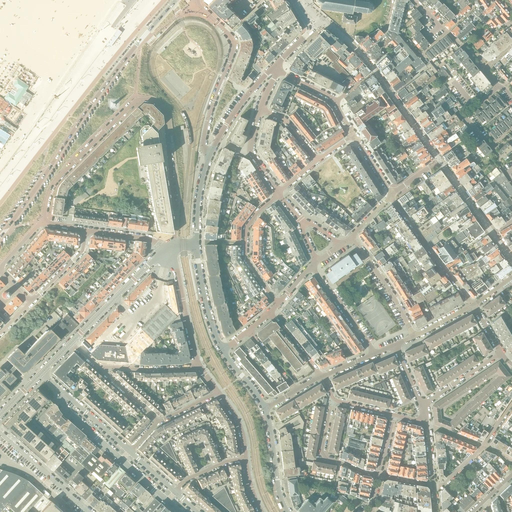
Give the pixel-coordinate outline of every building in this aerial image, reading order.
[(213,0),(209,4),(207,6),(210,8),(215,13),(218,16),(220,18),(222,20),(227,24),(229,27),(231,29),(233,27),(238,22),(240,20),(240,21),(256,5),(255,4),(254,3),(251,0),(213,0)] [(274,10),(284,1),(285,1),(284,0),(268,0),(269,0),(265,3),(266,5),(266,8),(264,9),(261,12),(258,9),(254,13),(258,17),(259,17),(272,8),(273,9),(274,10)] [(372,10),(373,7),(374,7),(374,6),(373,6),(371,4),(372,3),(371,3),(368,2),(369,1),(368,0),(363,0),(363,1),(359,1),(359,0),(358,0),(359,1),(355,0),(315,0),(315,2),(314,1),(314,2),(315,2),(315,4),(316,4),(316,3),(318,3),(318,4),(319,5),(318,5),(320,5),(320,9),(320,10),(320,9),(325,10),(325,11),(326,10),(329,11),(330,11),(334,11),(334,12),(334,11),(338,12),(338,13),(339,13),(339,12),(343,13),(342,13),(343,13),(343,14),(342,22),(343,22),(349,23),(355,24),(357,17),(356,16),(357,13),(358,13),(358,12),(362,12),(361,13),(362,13),(362,12),(366,13),(366,14),(367,14),(367,13),(369,13),(370,14),(371,13),(370,12),(372,10),(373,11),(373,10),(372,10)] [(455,16),(456,15),(458,13),(456,10),(456,11),(455,11),(455,13),(454,14),(450,10),(451,9),(453,9),(454,8),(450,4),(449,5),(449,7),(448,8),(443,3),(445,2),(446,2),(447,1),(446,0),(445,0),(444,0),(442,3),(439,0),(438,0),(437,1),(436,0),(425,0),(425,1),(427,3),(423,6),(426,9),(428,6),(431,10),(433,8),(443,19),(441,21),(443,23),(446,20),(448,22),(455,16)] [(462,9),(469,3),(466,0),(465,0),(459,5),(461,7),(459,9),(458,9),(457,9),(456,10),(458,13),(462,9)] [(264,27),(265,28),(272,22),(271,21),(284,11),(285,12),(290,9),(287,6),(288,5),(284,1),(274,10),(273,9),(259,21),(264,27)] [(489,6),(493,2),(491,1),(488,4),(487,2),(482,5),(485,9),(489,6)] [(496,6),(499,9),(500,10),(506,5),(504,3),(502,5),(502,4),(503,3),(501,1),(500,2),(496,6)] [(463,9),(466,12),(473,6),(470,2),(469,3),(462,9),(463,9)] [(499,9),(496,6),(493,2),(489,6),(493,10),(495,8),(497,10),(495,11),(496,12),(497,11),(499,9)] [(482,5),(482,4),(478,7),(479,7),(478,8),(475,10),(479,15),(481,13),(485,9),(482,5)] [(506,5),(500,10),(507,18),(510,15),(510,14),(511,13),(510,11),(509,12),(506,8),(507,7),(506,5)] [(496,12),(495,11),(494,12),(493,10),(489,6),(485,9),(491,16),(494,13),(496,12)] [(287,25),(296,20),(294,16),(290,9),(285,12),(277,18),(279,21),(275,24),(277,27),(279,25),(282,28),(285,27),(287,25)] [(409,14),(412,18),(419,12),(416,9),(409,14)] [(461,16),(466,12),(463,9),(462,9),(458,13),(456,15),(459,18),(458,16),(460,15),(461,16)] [(493,18),(491,16),(485,9),(481,13),(486,17),(487,16),(491,19),(493,18)] [(507,18),(500,10),(499,9),(497,11),(501,15),(500,16),(506,23),(509,20),(507,18)] [(475,19),(479,15),(475,10),(471,15),(475,19)] [(412,18),(415,22),(417,20),(422,16),(419,12),(412,18)] [(254,20),(258,17),(254,13),(245,21),(251,27),(251,26),(255,22),(254,20)] [(479,15),(475,19),(472,22),(473,24),(479,18),(481,21),(481,22),(483,25),(484,24),(488,20),(486,17),(481,13),(479,15)] [(456,15),(455,16),(448,22),(444,26),(448,30),(455,24),(459,20),(458,19),(459,18),(456,15)] [(469,24),(471,23),(472,22),(475,19),(471,15),(465,20),(469,24)] [(493,18),(500,26),(503,24),(496,15),(493,18)] [(493,18),(491,19),(487,23),(488,25),(490,23),(494,28),(496,26),(499,29),(501,27),(500,26),(493,18)] [(411,25),(414,29),(424,21),(423,19),(421,20),(421,22),(420,22),(417,20),(415,22),(411,25)] [(302,29),(296,20),(287,25),(291,30),(292,29),(295,31),(298,33),(298,34),(302,29)] [(463,29),(469,24),(465,20),(460,24),(462,27),(461,27),(463,29)] [(424,21),(414,29),(417,32),(418,31),(423,27),(421,24),(422,23),(424,24),(425,22),(424,21)] [(268,32),(270,34),(276,28),(277,28),(272,22),(265,28),(268,32)] [(471,23),(469,24),(463,29),(470,37),(472,35),(470,32),(475,27),(471,23)] [(240,40),(251,38),(250,35),(247,30),(245,28),(242,24),(234,32),(236,33),(237,35),(238,36),(240,40)] [(455,37),(463,29),(461,27),(462,27),(460,24),(459,24),(457,26),(450,32),(455,37)] [(287,44),(298,33),(295,31),(292,29),(291,30),(289,32),(286,30),(287,29),(285,27),(282,28),(280,31),(277,28),(276,28),(270,34),(269,35),(274,38),(274,37),(277,34),(280,37),(281,37),(287,44)] [(265,38),(267,37),(269,34),(264,28),(260,32),(262,34),(264,36),(265,38)] [(490,38),(493,35),(495,32),(493,30),(492,30),(491,30),(492,29),(490,28),(489,28),(490,29),(489,30),(489,31),(486,29),(484,31),(486,33),(482,37),(486,41),(487,40),(489,41),(491,39),(490,38)] [(367,35),(365,38),(364,38),(364,39),(358,44),(365,51),(383,34),(382,32),(379,29),(378,29),(373,33),(367,35)] [(468,39),(470,37),(463,29),(455,37),(458,39),(460,41),(465,36),(468,39)] [(323,38),(329,32),(326,30),(324,30),(319,34),(323,38)] [(415,40),(425,32),(424,30),(422,32),(422,33),(421,34),(418,31),(417,32),(412,36),(415,40)] [(511,42),(511,39),(509,36),(505,31),(500,35),(496,39),(504,48),(509,44),(511,42)] [(323,38),(326,41),(332,35),(329,32),(323,38)] [(366,53),(371,58),(376,54),(376,53),(380,48),(381,50),(387,43),(388,43),(389,43),(393,39),(399,35),(402,34),(398,33),(395,32),(395,33),(394,33),(392,36),(390,34),(387,37),(388,38),(380,44),(378,43),(366,53)] [(415,40),(418,44),(424,38),(422,36),(423,35),(425,35),(426,33),(425,32),(415,40)] [(118,37),(114,34),(107,42),(111,45),(118,37)] [(268,50),(275,56),(281,50),(287,44),(281,37),(278,41),(274,37),(274,38),(269,35),(269,34),(267,37),(274,44),(268,50)] [(313,61),(314,62),(331,46),(330,45),(326,41),(323,38),(319,34),(303,50),(307,54),(306,55),(310,59),(313,61)] [(332,35),(326,41),(330,45),(337,38),(332,35)] [(411,52),(416,58),(417,57),(403,40),(399,35),(393,39),(398,44),(399,43),(404,49),(408,55),(411,52)] [(443,38),(450,46),(453,44),(446,35),(443,38)] [(355,40),(358,44),(364,39),(364,38),(365,38),(365,37),(358,36),(359,36),(358,36),(355,36),(355,38),(356,38),(355,40)] [(421,47),(431,39),(429,37),(428,38),(427,40),(426,41),(424,38),(418,44),(421,47)] [(477,50),(485,41),(483,39),(481,40),(478,37),(476,39),(478,41),(473,45),(475,47),(474,47),(477,50)] [(252,43),(251,38),(240,40),(240,45),(240,46),(239,51),(249,54),(251,50),(252,44),(252,43)] [(343,60),(346,57),(343,54),(345,52),(339,46),(342,43),(337,38),(330,45),(331,46),(331,47),(330,48),(334,53),(334,52),(336,54),(337,53),(340,56),(339,57),(340,58),(337,61),(341,65),(344,61),(343,60)] [(447,49),(450,46),(443,38),(440,41),(447,49)] [(394,47),(395,47),(398,44),(393,39),(389,43),(388,43),(387,43),(389,45),(391,43),(394,47)] [(431,39),(421,47),(424,51),(430,45),(428,42),(429,42),(430,42),(432,40),(431,39)] [(495,55),(504,48),(496,39),(489,45),(490,45),(488,47),(495,55)] [(447,49),(440,41),(436,44),(443,52),(447,49)] [(346,47),(342,43),(339,46),(345,52),(343,54),(346,57),(352,52),(346,47)] [(376,54),(371,58),(375,63),(385,54),(383,52),(388,47),(388,46),(389,45),(387,43),(381,50),(380,48),(376,53),(376,54)] [(394,47),(390,51),(395,57),(404,49),(399,43),(398,44),(395,47),(394,47)] [(491,59),(495,55),(488,47),(484,43),(482,46),(485,49),(484,51),(481,55),(484,58),(485,58),(487,60),(489,60),(491,59)] [(440,55),(443,52),(436,44),(433,47),(438,54),(440,55)] [(438,54),(433,47),(429,50),(435,57),(438,54)] [(453,58),(462,51),(462,50),(460,48),(454,53),(451,55),(451,56),(453,58),(454,58),(453,58)] [(275,56),(268,50),(265,54),(262,51),(261,52),(259,50),(258,52),(262,56),(255,63),(255,64),(254,64),(252,67),(258,73),(259,72),(261,70),(268,63),(275,56)] [(309,61),(310,59),(306,55),(307,54),(303,50),(299,53),(312,66),(314,63),(314,62),(313,61),(311,62),(310,61),(310,62),(309,61)] [(435,57),(429,50),(425,53),(431,60),(435,57)] [(234,64),(244,68),(250,55),(249,54),(239,51),(234,64)] [(458,64),(460,62),(467,56),(463,51),(462,51),(453,58),(458,64)] [(341,65),(345,68),(357,57),(353,53),(353,52),(344,61),(341,65)] [(388,82),(404,69),(416,58),(411,52),(408,55),(400,62),(384,76),(388,82)] [(312,66),(299,53),(296,56),(296,57),(304,65),(306,63),(308,65),(306,67),(308,69),(309,70),(311,69),(312,66)] [(392,60),(386,54),(375,64),(380,70),(392,60)] [(463,66),(470,60),(467,56),(460,62),(463,66)] [(506,64),(508,61),(504,56),(500,60),(505,67),(507,65),(506,64)] [(302,67),(304,65),(296,57),(289,68),(290,69),(302,75),(303,72),(304,72),(305,70),(301,68),(302,67)] [(347,70),(350,74),(362,63),(357,57),(345,68),(347,70)] [(380,70),(384,76),(400,62),(395,57),(392,60),(380,70)] [(409,75),(410,74),(414,71),(416,73),(425,65),(418,57),(417,57),(416,58),(404,69),(409,75)] [(463,66),(466,69),(473,64),(470,60),(463,66)] [(425,72),(414,80),(418,86),(437,71),(429,62),(426,66),(429,69),(425,72)] [(354,78),(366,67),(362,63),(350,74),(352,76),(355,74),(356,74),(353,77),(354,78)] [(242,74),(244,68),(234,64),(229,77),(239,84),(242,79),(240,78),(242,74)] [(466,69),(469,73),(476,67),(473,64),(466,69)] [(366,67),(354,78),(357,82),(363,77),(364,78),(371,72),(366,67)] [(420,91),(427,85),(436,78),(439,75),(439,76),(445,71),(442,67),(437,71),(418,86),(401,100),(403,103),(418,92),(417,92),(420,90),(420,91)] [(472,77),(479,71),(476,67),(469,73),(472,77)] [(497,71),(502,76),(507,72),(506,71),(504,72),(502,69),(504,68),(503,67),(501,68),(497,71)] [(345,86),(344,85),(343,84),(342,84),(332,79),(311,69),(309,70),(308,69),(307,71),(306,74),(308,74),(306,78),(338,94),(340,90),(343,92),(345,86)] [(388,82),(392,87),(409,75),(404,69),(388,82)] [(445,71),(439,76),(442,79),(448,75),(445,71)] [(471,79),(481,90),(489,83),(479,71),(472,77),(471,79)] [(35,83),(18,72),(8,86),(18,92),(26,98),(35,83)] [(242,79),(239,84),(244,88),(255,76),(251,72),(243,81),(242,79)] [(409,75),(392,87),(395,91),(403,86),(413,78),(410,74),(409,75)] [(346,79),(351,86),(356,83),(353,79),(350,76),(348,78),(346,79)] [(363,91),(360,93),(363,98),(362,99),(361,98),(361,99),(362,100),(380,85),(374,76),(372,77),(371,76),(363,82),(367,87),(363,91)] [(347,89),(351,86),(346,79),(345,81),(342,83),(344,85),(345,86),(347,89)] [(397,95),(401,100),(418,86),(414,80),(397,93),(397,95)] [(279,86),(288,90),(291,91),(293,86),(284,81),(283,81),(282,81),(281,82),(280,83),(279,86)] [(363,91),(367,87),(363,82),(359,86),(359,87),(363,91)] [(489,83),(481,90),(484,94),(492,88),(492,87),(489,83)] [(423,103),(432,96),(434,94),(438,90),(440,88),(437,84),(430,89),(407,108),(410,112),(423,103)] [(362,100),(360,101),(364,106),(384,92),(385,91),(380,85),(362,100)] [(407,108),(430,89),(427,85),(420,91),(418,92),(418,93),(415,95),(404,104),(406,108),(407,108)] [(21,110),(28,100),(8,86),(1,97),(21,110)] [(286,95),(288,90),(279,86),(277,91),(286,95)] [(294,96),(300,100),(304,91),(298,88),(294,96)] [(417,122),(449,98),(447,96),(436,105),(434,103),(435,102),(442,97),(443,98),(444,97),(443,95),(447,92),(445,89),(433,99),(432,100),(420,109),(420,110),(418,112),(419,114),(414,118),(417,122)] [(283,101),(286,95),(277,91),(274,96),(283,101)] [(306,102),(310,94),(304,91),(300,100),(304,101),(303,102),(302,104),(303,104),(302,106),(303,107),(304,105),(305,105),(306,102)] [(352,119),(357,127),(363,122),(385,107),(386,108),(393,104),(389,99),(390,99),(388,96),(384,92),(364,106),(352,115),(352,119)] [(496,99),(504,109),(504,108),(502,106),(505,103),(497,93),(496,95),(498,97),(496,99)] [(311,105),(316,97),(310,94),(306,102),(309,104),(308,107),(310,108),(311,105)] [(350,109),(360,101),(362,100),(361,99),(357,95),(355,97),(353,99),(351,100),(347,103),(346,104),(349,109),(350,109)] [(281,106),(283,101),(274,96),(272,101),(281,106)] [(410,112),(414,118),(419,114),(418,112),(420,110),(420,109),(432,100),(434,98),(432,96),(423,103),(410,112)] [(316,111),(317,108),(321,100),(316,97),(311,105),(315,107),(315,108),(314,108),(314,110),(316,111)] [(503,110),(504,109),(496,99),(493,101),(492,100),(492,99),(491,97),(488,99),(489,101),(490,101),(491,102),(489,104),(495,111),(500,107),(503,110)] [(454,105),(449,98),(417,122),(422,129),(449,109),(454,105)] [(320,113),(328,105),(325,102),(321,100),(317,108),(320,110),(320,111),(319,110),(318,112),(320,113)] [(281,106),(272,101),(270,105),(270,106),(270,107),(271,108),(272,109),(281,113),(283,107),(281,106)] [(489,116),(495,111),(489,104),(486,107),(485,106),(486,104),(484,103),(481,105),(482,107),(483,107),(484,108),(482,110),(490,120),(492,119),(489,116)] [(381,116),(383,120),(397,110),(393,104),(386,108),(384,109),(387,113),(386,114),(385,113),(381,116)] [(147,114),(151,117),(156,111),(151,106),(143,105),(137,110),(140,112),(139,113),(142,116),(145,113),(147,114)] [(293,122),(300,116),(296,111),(298,106),(296,105),(294,109),(287,115),(289,117),(293,122)] [(325,116),(333,112),(331,108),(328,105),(320,113),(318,114),(319,116),(321,115),(322,114),(322,113),(323,113),(325,116)] [(422,129),(425,133),(441,122),(442,123),(449,117),(451,116),(450,115),(452,113),(453,114),(454,114),(458,111),(455,108),(451,111),(449,109),(422,129)] [(489,121),(490,120),(482,110),(479,112),(478,111),(479,110),(477,108),(474,111),(475,113),(477,113),(477,114),(475,116),(481,123),(487,118),(489,121)] [(126,119),(132,126),(140,118),(142,116),(139,113),(140,112),(137,110),(136,109),(126,119)] [(388,127),(390,129),(391,128),(392,129),(405,120),(401,115),(397,110),(383,120),(385,122),(387,125),(389,124),(390,126),(388,127)] [(156,111),(151,117),(154,120),(154,123),(150,126),(156,132),(156,131),(163,125),(162,116),(156,111)] [(336,117),(333,112),(325,116),(327,121),(336,117)] [(293,122),(297,127),(304,121),(300,116),(293,122)] [(241,134),(243,130),(244,130),(243,129),(247,120),(240,117),(226,140),(241,147),(246,136),(241,134)] [(339,123),(336,117),(327,121),(320,125),(321,127),(326,125),(329,124),(331,128),(332,127),(338,123),(339,124),(339,123)] [(451,120),(449,117),(442,123),(441,122),(425,133),(430,140),(453,123),(451,120)] [(511,125),(511,124),(506,118),(503,121),(509,128),(511,125)] [(125,134),(132,126),(126,119),(116,129),(122,136),(124,134),(125,134)] [(261,132),(272,135),(273,128),(274,125),(275,125),(276,123),(275,122),(276,122),(269,120),(266,119),(264,120),(263,123),(261,132)] [(301,132),(308,126),(306,123),(308,121),(307,119),(304,121),(297,127),(301,132)] [(399,136),(411,128),(405,120),(392,129),(391,128),(390,129),(390,130),(391,130),(394,135),(391,137),(393,140),(397,137),(398,138),(399,137),(399,136)] [(509,128),(503,121),(500,123),(506,131),(509,128)] [(357,126),(368,142),(376,136),(377,136),(368,124),(366,126),(363,122),(357,127),(357,126)] [(430,140),(434,144),(448,135),(448,134),(447,132),(456,125),(453,123),(430,140)] [(506,131),(500,123),(496,127),(502,134),(506,131)] [(301,132),(305,137),(312,131),(310,128),(312,126),(311,124),(308,126),(301,132)] [(335,132),(341,140),(344,138),(342,135),(345,133),(342,129),(339,124),(337,125),(338,127),(339,129),(335,132)] [(113,155),(87,181),(92,186),(96,191),(109,204),(151,197),(153,215),(156,233),(169,234),(173,235),(161,163),(158,144),(157,134),(154,132),(148,126),(144,126),(140,131),(142,147),(135,148),(135,152),(113,155)] [(498,137),(502,134),(496,127),(492,130),(498,137)] [(291,136),(291,135),(290,134),(285,128),(284,128),(281,130),(283,132),(281,133),(280,135),(281,137),(284,141),(285,140),(291,136)] [(397,147),(400,145),(406,141),(405,139),(414,133),(411,128),(399,136),(399,137),(398,138),(397,137),(393,140),(392,140),(397,147)] [(437,149),(458,137),(465,133),(465,132),(464,133),(462,131),(460,129),(460,128),(455,132),(455,133),(449,137),(448,135),(434,144),(437,149)] [(0,150),(2,151),(10,134),(4,132),(5,130),(2,129),(1,131),(0,130),(0,150)] [(112,146),(122,136),(116,129),(106,139),(112,146)] [(312,131),(305,137),(310,143),(310,142),(316,137),(317,137),(314,133),(316,131),(315,129),(312,131)] [(498,137),(492,130),(489,133),(495,140),(498,137)] [(265,147),(269,146),(270,141),(272,135),(261,132),(259,145),(265,147)] [(341,140),(335,132),(330,136),(336,143),(341,140)] [(336,143),(330,136),(328,137),(326,135),(325,135),(324,133),(322,134),(324,137),(331,147),(336,143)] [(406,149),(419,140),(414,133),(405,139),(406,141),(400,145),(404,150),(406,149)] [(286,145),(294,139),(293,138),(294,137),(292,135),(291,135),(291,136),(285,140),(287,143),(285,144),(283,146),(284,147),(286,145)] [(376,136),(368,142),(370,144),(369,145),(372,149),(381,143),(376,136)] [(325,150),(331,147),(324,137),(322,138),(322,139),(324,138),(325,139),(320,143),(325,150)] [(458,137),(437,149),(441,155),(461,141),(458,137)] [(102,156),(112,146),(106,139),(96,149),(102,156)] [(289,145),(291,147),(297,142),(296,140),(295,140),(294,139),(286,145),(287,146),(289,145)] [(408,156),(412,153),(423,145),(419,140),(406,149),(408,152),(406,154),(404,151),(401,154),(400,153),(396,155),(400,159),(397,161),(398,162),(400,161),(407,156),(408,156)] [(476,146),(479,149),(486,143),(483,140),(476,146)] [(291,151),(292,152),(300,146),(299,145),(299,144),(297,142),(291,147),(293,150),(291,151)] [(325,150),(320,143),(316,145),(314,142),(313,143),(312,142),(310,143),(311,145),(314,148),(317,152),(320,150),(322,153),(325,150)] [(482,153),(489,147),(486,143),(479,149),(482,153)] [(258,150),(267,162),(276,155),(275,155),(269,147),(269,146),(265,147),(259,145),(258,149),(258,150)] [(417,154),(425,149),(423,145),(412,153),(413,154),(415,152),(417,154)] [(295,152),(296,154),(303,149),(301,147),(300,146),(292,152),(290,153),(291,154),(292,154),(293,154),(295,152)] [(343,150),(346,154),(354,149),(353,146),(350,146),(348,147),(347,147),(343,150)] [(501,149),(502,150),(507,156),(510,153),(504,146),(501,149)] [(373,153),(375,157),(385,151),(383,149),(382,150),(380,147),(374,152),(373,153)] [(489,147),(482,153),(485,156),(492,150),(489,147)] [(350,157),(357,152),(355,148),(354,149),(346,154),(347,156),(342,159),(343,161),(350,157)] [(447,162),(456,155),(460,152),(457,148),(453,151),(451,149),(442,156),(447,162)] [(92,166),(102,156),(96,149),(86,159),(92,166)] [(217,161),(228,165),(230,160),(232,154),(223,149),(222,150),(217,161)] [(298,160),(306,153),(305,152),(305,151),(303,149),(296,154),(298,156),(296,157),(297,158),(295,160),(294,161),(295,162),(296,161),(298,159),(298,160)] [(415,162),(416,164),(429,154),(425,149),(417,154),(411,158),(415,162)] [(457,163),(464,158),(468,155),(470,154),(468,150),(461,155),(462,155),(461,156),(460,158),(458,155),(457,156),(456,155),(447,162),(451,167),(457,163)] [(507,156),(502,150),(498,153),(504,160),(508,157),(507,156)] [(378,161),(386,156),(385,154),(386,153),(385,151),(375,157),(378,161)] [(350,163),(351,162),(360,157),(357,152),(350,157),(351,159),(348,161),(349,162),(347,163),(344,165),(345,166),(350,163)] [(302,162),(307,157),(308,157),(308,156),(309,156),(307,154),(306,154),(306,153),(298,160),(299,159),(300,160),(301,160),(302,161),(301,162),(302,162)] [(410,169),(413,173),(433,159),(429,154),(416,164),(410,168),(410,169)] [(269,165),(280,158),(279,157),(278,157),(276,155),(275,155),(276,155),(267,162),(268,164),(269,164),(269,165)] [(450,167),(454,173),(469,164),(470,164),(472,163),(472,164),(474,163),(473,162),(468,155),(464,158),(465,159),(458,164),(457,163),(451,167),(450,167)] [(381,165),(390,160),(388,157),(387,158),(386,156),(378,161),(381,165)] [(302,162),(305,166),(308,164),(308,163),(309,162),(310,160),(307,157),(302,162)] [(355,166),(363,161),(360,157),(351,162),(353,164),(354,164),(355,166)] [(240,169),(244,176),(254,170),(248,161),(242,158),(239,164),(237,168),(240,169)] [(270,167),(272,169),(279,164),(277,162),(279,161),(279,160),(281,159),(280,158),(269,165),(270,166),(270,167)] [(82,176),(92,166),(86,159),(75,169),(82,176)] [(301,170),(297,165),(295,163),(293,164),(292,163),(290,161),(289,159),(288,160),(287,160),(298,172),(301,170)] [(298,172),(287,160),(286,161),(286,162),(287,164),(289,164),(291,166),(288,168),(294,175),(298,172)] [(384,169),(391,164),(390,162),(391,162),(390,160),(381,165),(384,169)] [(212,173),(214,174),(223,177),(225,172),(228,165),(217,161),(212,173)] [(355,168),(357,171),(365,165),(363,161),(355,166),(356,168),(355,168)] [(275,172),(286,164),(285,163),(282,165),(282,164),(280,165),(279,164),(272,169),(273,172),(274,171),(275,172)] [(454,173),(458,179),(476,165),(475,164),(474,163),(472,164),(472,163),(470,164),(469,164),(454,173)] [(275,174),(277,176),(284,171),(282,169),(284,167),(286,166),(286,164),(275,172),(276,174),(275,174)] [(384,169),(386,174),(399,166),(398,165),(396,166),(396,165),(394,166),(393,166),(391,164),(384,169)] [(463,185),(479,172),(481,169),(477,164),(476,165),(458,179),(463,185)] [(360,174),(368,169),(365,165),(357,171),(358,173),(359,172),(360,174)] [(389,178),(397,173),(396,171),(397,170),(396,170),(398,168),(399,167),(399,166),(386,174),(389,178)] [(489,183),(502,172),(500,169),(499,171),(498,170),(496,167),(484,177),(481,179),(480,178),(478,180),(479,181),(472,186),(467,190),(471,196),(481,189),(489,183)] [(72,186),(82,176),(75,169),(65,179),(72,186)] [(361,177),(362,179),(371,173),(368,169),(360,174),(362,176),(361,177)] [(244,179),(245,181),(255,174),(255,173),(254,170),(244,176),(245,178),(244,179)] [(430,181),(432,183),(444,175),(440,170),(435,174),(434,174),(433,175),(432,176),(420,184),(423,189),(428,186),(428,185),(427,183),(430,181)] [(280,180),(288,174),(290,172),(289,171),(288,172),(287,172),(286,173),(287,173),(286,174),(284,171),(277,176),(279,179),(280,180)] [(401,176),(392,182),(393,183),(396,184),(398,183),(405,179),(403,176),(405,175),(404,174),(406,173),(405,172),(403,173),(401,174),(402,175),(401,176)] [(463,185),(467,190),(472,186),(472,185),(476,182),(475,180),(479,176),(478,175),(480,173),(479,172),(463,185)] [(511,192),(511,187),(502,172),(489,183),(489,184),(493,188),(490,190),(494,196),(492,197),(495,201),(499,205),(502,203),(506,200),(508,199),(506,197),(511,192)] [(365,181),(366,183),(373,178),(371,173),(362,179),(364,181),(365,181)] [(398,175),(397,173),(389,178),(392,182),(401,176),(399,174),(398,175)] [(210,187),(221,190),(223,184),(225,177),(223,177),(214,174),(210,187)] [(249,184),(258,178),(257,175),(256,176),(255,174),(245,181),(247,183),(248,182),(249,184)] [(288,174),(280,180),(282,182),(284,183),(286,181),(289,179),(293,176),(292,175),(290,176),(288,174)] [(305,178),(313,186),(316,184),(315,182),(309,175),(305,178)] [(428,186),(423,189),(427,194),(431,191),(432,191),(432,190),(436,188),(447,179),(444,175),(432,183),(428,185),(428,186)] [(250,188),(260,182),(259,181),(260,180),(258,178),(249,184),(250,185),(249,186),(250,188)] [(314,188),(313,186),(305,178),(302,181),(307,188),(309,190),(311,187),(313,189),(314,188)] [(361,190),(361,191),(376,182),(373,178),(366,183),(367,185),(366,185),(367,186),(364,187),(364,188),(361,190)] [(58,189),(56,199),(63,200),(65,200),(67,191),(72,186),(65,179),(60,184),(58,189)] [(451,184),(447,179),(436,188),(439,193),(451,184)] [(253,189),(254,191),(263,185),(262,182),(261,183),(260,182),(250,188),(251,190),(253,189)] [(371,191),(379,186),(376,182),(361,191),(363,193),(365,192),(365,191),(367,190),(366,189),(368,188),(369,190),(370,189),(371,191)] [(289,192),(292,195),(295,193),(296,193),(297,192),(297,191),(299,189),(300,188),(300,187),(297,184),(297,185),(289,192)] [(451,184),(439,193),(435,196),(436,196),(434,198),(432,199),(435,204),(441,200),(446,196),(452,192),(455,190),(451,184)] [(475,202),(490,190),(493,188),(489,184),(481,189),(471,196),(475,202)] [(255,195),(265,189),(264,188),(265,187),(263,185),(254,191),(255,192),(253,193),(255,195)] [(370,198),(381,191),(382,191),(379,186),(371,191),(373,193),(372,194),(373,196),(372,196),(373,196),(372,197),(371,196),(369,197),(370,198)] [(207,200),(208,200),(214,202),(220,202),(222,203),(222,201),(219,200),(219,202),(218,202),(219,197),(221,190),(210,187),(207,200)] [(237,197),(244,192),(241,188),(240,189),(238,189),(238,190),(237,190),(235,196),(237,197)] [(257,196),(258,198),(267,192),(268,192),(266,190),(265,189),(255,195),(256,197),(257,196)] [(300,195),(302,193),(302,192),(300,190),(300,191),(299,189),(297,191),(297,192),(296,193),(295,193),(292,195),(291,196),(295,200),(298,197),(299,197),(300,196),(300,195)] [(430,214),(435,211),(458,194),(455,190),(448,196),(442,201),(436,205),(433,207),(434,207),(428,211),(429,212),(430,214)] [(479,207),(492,197),(494,196),(490,190),(475,202),(479,207)] [(381,191),(370,198),(370,199),(372,198),(374,200),(375,198),(378,201),(382,198),(382,197),(383,196),(383,194),(381,191)] [(267,192),(258,198),(260,200),(257,201),(259,204),(268,197),(268,194),(267,192)] [(295,200),(299,203),(301,200),(303,200),(304,200),(304,198),(305,196),(306,196),(304,194),(303,194),(302,193),(300,195),(300,196),(299,197),(298,197),(295,200)] [(443,209),(460,196),(458,194),(435,211),(436,213),(440,210),(440,209),(442,207),(443,209)] [(408,201),(404,195),(397,200),(402,206),(406,203),(408,201)] [(414,213),(428,202),(432,199),(434,198),(432,195),(423,202),(422,200),(417,204),(416,203),(405,211),(409,217),(414,213)] [(299,203),(302,207),(305,204),(306,204),(307,203),(307,202),(309,200),(308,198),(307,198),(305,196),(304,198),(304,200),(303,200),(301,200),(299,203)] [(444,216),(445,215),(450,212),(464,202),(460,196),(443,209),(438,213),(441,218),(444,216)] [(479,207),(485,214),(499,205),(495,201),(492,197),(479,207)] [(63,200),(56,199),(53,198),(53,206),(54,206),(53,208),(52,208),(51,215),(61,216),(62,209),(62,208),(62,207),(63,200)] [(302,207),(306,210),(308,208),(310,208),(311,207),(311,206),(313,204),(314,202),(310,198),(309,200),(307,202),(307,203),(306,204),(305,204),(302,207)] [(402,206),(405,211),(416,203),(416,202),(413,199),(407,204),(406,203),(402,206)] [(206,213),(218,215),(218,209),(220,202),(214,202),(208,200),(206,213)] [(372,207),(367,202),(366,201),(364,203),(363,202),(362,202),(360,200),(360,201),(359,200),(358,201),(369,211),(372,207)] [(502,203),(499,205),(485,214),(485,215),(490,221),(506,209),(511,206),(506,200),(502,203)] [(365,215),(369,211),(358,201),(354,205),(358,208),(365,215)] [(314,209),(316,207),(317,205),(314,202),(313,204),(311,206),(311,207),(310,208),(308,208),(306,210),(309,214),(312,211),(313,211),(314,210),(314,209)] [(429,212),(428,211),(432,208),(428,202),(414,213),(420,223),(427,218),(428,217),(429,216),(426,213),(428,212),(429,212)] [(447,218),(440,223),(439,224),(441,226),(443,224),(449,219),(456,214),(467,207),(464,202),(450,212),(445,215),(447,218)] [(244,207),(248,210),(249,210),(252,212),(255,208),(255,207),(247,203),(245,205),(242,203),(241,205),(244,207)] [(271,213),(277,208),(274,204),(266,210),(269,214),(271,213)] [(385,222),(387,225),(399,216),(391,204),(383,212),(384,214),(387,212),(391,218),(385,222)] [(249,216),(252,212),(249,210),(248,210),(244,207),(242,209),(238,205),(236,207),(239,209),(241,211),(245,214),(246,214),(249,216)] [(313,213),(316,216),(318,212),(318,211),(319,210),(320,210),(321,208),(317,205),(316,207),(314,209),(314,210),(313,211),(312,211),(309,214),(311,215),(313,213)] [(277,213),(281,211),(278,207),(277,208),(271,213),(272,214),(271,214),(273,217),(275,215),(276,215),(277,215),(277,213)] [(316,216),(320,219),(322,215),(322,214),(323,213),(324,213),(326,211),(324,210),(324,209),(322,207),(321,208),(320,210),(319,210),(318,211),(318,212),(316,216)] [(448,225),(470,211),(467,207),(456,214),(449,219),(443,224),(445,226),(448,225)] [(362,218),(365,215),(358,208),(357,210),(356,209),(354,211),(362,218)] [(502,218),(507,215),(509,213),(506,209),(490,221),(495,227),(497,228),(505,223),(502,218)] [(320,219),(324,221),(327,218),(326,217),(327,216),(328,216),(330,214),(328,213),(328,212),(326,210),(326,211),(324,213),(323,213),(322,214),(322,215),(320,219)] [(362,218),(354,211),(353,210),(352,211),(351,212),(353,214),(351,216),(352,217),(358,223),(362,218)] [(246,220),(249,216),(246,214),(245,214),(241,211),(238,215),(242,218),(243,218),(246,220)] [(280,218),(284,215),(281,211),(277,213),(277,215),(276,215),(275,215),(273,217),(274,216),(275,218),(274,218),(276,221),(278,219),(279,220),(280,219),(280,218)] [(465,228),(476,220),(470,211),(448,225),(445,226),(442,229),(444,232),(450,228),(451,230),(450,230),(452,232),(454,231),(456,233),(452,235),(453,237),(458,243),(466,237),(468,236),(469,235),(464,228),(465,228)] [(204,226),(205,226),(217,228),(217,227),(216,227),(217,222),(218,215),(206,213),(204,226)] [(324,221),(329,224),(331,221),(330,220),(331,219),(333,218),(335,215),(333,214),(332,215),(330,213),(330,214),(328,216),(327,216),(326,217),(327,218),(324,221)] [(421,233),(438,220),(441,218),(438,213),(433,217),(428,221),(422,225),(418,229),(421,233)] [(335,222),(337,221),(338,219),(337,218),(335,217),(336,216),(337,215),(336,214),(335,215),(333,218),(331,219),(330,220),(331,221),(329,224),(333,227),(335,224),(335,223),(335,222)] [(243,223),(246,220),(243,218),(242,218),(238,215),(235,218),(239,222),(241,222),(243,223)] [(277,222),(279,225),(281,223),(282,224),(283,223),(283,222),(287,219),(284,215),(280,218),(280,219),(279,220),(278,219),(276,221),(277,221),(278,222),(277,222)] [(505,223),(510,219),(508,216),(507,215),(502,218),(505,223)] [(134,230),(140,231),(142,220),(142,216),(138,216),(137,220),(135,220),(134,230)] [(387,229),(393,225),(402,219),(399,216),(387,225),(378,231),(376,233),(377,235),(380,234),(384,231),(387,229)] [(240,227),(243,223),(241,222),(239,222),(235,218),(232,222),(236,226),(237,226),(240,227)] [(258,218),(255,222),(257,224),(257,225),(259,226),(260,226),(262,228),(266,224),(258,218)] [(127,229),(134,230),(135,220),(128,219),(127,229)] [(282,229),(283,229),(284,228),(285,228),(286,227),(287,226),(290,223),(287,219),(283,222),(283,223),(282,224),(281,223),(279,225),(280,225),(281,226),(280,227),(282,229)] [(333,227),(337,230),(339,227),(339,226),(340,224),(341,224),(342,222),(341,221),(338,219),(337,221),(335,222),(335,223),(335,224),(333,227)] [(372,227),(375,226),(376,224),(373,220),(373,219),(369,223),(371,225),(368,227),(370,229),(372,227)] [(384,231),(388,236),(405,223),(402,219),(393,225),(394,227),(391,229),(392,229),(389,231),(387,229),(384,231)] [(387,225),(385,222),(383,220),(382,221),(379,223),(376,224),(375,226),(378,231),(387,225)] [(440,223),(438,220),(421,233),(424,238),(428,242),(438,235),(437,234),(441,231),(439,227),(441,226),(439,224),(440,223)] [(476,220),(465,228),(473,239),(474,239),(484,232),(481,227),(476,220)] [(349,222),(347,225),(345,227),(344,228),(343,229),(343,230),(341,233),(344,235),(345,235),(346,235),(352,229),(349,227),(350,227),(349,226),(351,224),(353,222),(351,221),(349,222)] [(261,230),(262,228),(260,226),(259,226),(257,225),(257,224),(255,222),(251,228),(253,229),(253,230),(261,231),(261,230)] [(337,230),(341,233),(343,230),(343,229),(344,228),(345,227),(347,225),(345,224),(343,222),(342,222),(341,224),(340,224),(339,226),(339,227),(337,230)] [(283,231),(285,233),(287,231),(288,231),(289,230),(290,229),(293,227),(290,223),(287,226),(286,227),(285,228),(284,228),(283,229),(284,230),(283,231)] [(400,234),(408,228),(405,223),(388,236),(390,238),(392,236),(395,234),(396,234),(398,232),(400,234)] [(508,245),(511,242),(511,224),(499,232),(503,238),(508,245)] [(217,228),(205,226),(203,239),(205,240),(215,240),(215,238),(218,239),(219,235),(216,234),(217,228)] [(285,238),(285,239),(287,238),(287,236),(289,236),(290,236),(293,235),(292,231),(294,229),(293,227),(290,229),(289,230),(288,231),(287,231),(285,233),(283,234),(278,236),(279,238),(281,237),(284,236),(285,238)] [(361,240),(369,234),(365,228),(360,233),(361,233),(360,233),(361,233),(359,235),(359,237),(360,238),(360,239),(361,240)] [(395,241),(397,243),(400,241),(412,233),(408,228),(400,234),(401,236),(398,238),(398,239),(395,241)] [(53,241),(54,231),(44,229),(43,231),(46,234),(48,241),(50,241),(53,241)] [(41,248),(48,241),(46,234),(43,231),(33,242),(41,248)] [(66,243),(67,233),(60,232),(59,242),(59,245),(66,246),(66,243)] [(405,242),(406,243),(415,237),(412,233),(400,241),(402,244),(405,242)] [(361,240),(365,245),(373,239),(369,234),(361,240)] [(296,239),(293,235),(290,236),(289,236),(287,236),(287,238),(285,239),(286,241),(287,243),(289,242),(290,241),(291,241),(292,241),(296,239)] [(484,245),(491,240),(487,235),(484,237),(480,240),(479,240),(476,243),(478,246),(482,243),(484,245)] [(101,249),(102,237),(95,236),(95,237),(93,236),(90,238),(90,241),(89,241),(88,249),(90,249),(95,250),(95,249),(97,249),(98,248),(101,249)] [(388,236),(381,240),(381,241),(384,245),(391,240),(390,238),(388,236)] [(103,249),(112,251),(114,239),(102,237),(101,249),(103,249)] [(415,237),(406,243),(410,248),(418,242),(415,237)] [(462,252),(465,251),(461,246),(455,250),(454,248),(457,246),(452,238),(447,242),(457,256),(461,253),(462,252)] [(121,251),(124,251),(124,249),(124,246),(125,240),(114,239),(112,251),(118,251),(120,252),(121,251)] [(298,244),(296,239),(292,241),(291,241),(290,241),(289,242),(287,243),(288,246),(289,246),(289,247),(289,248),(291,247),(292,246),(293,245),(295,246),(298,244)] [(369,250),(376,244),(377,243),(373,239),(365,245),(369,249),(369,250)] [(437,254),(440,252),(437,249),(447,242),(445,239),(441,242),(440,241),(438,243),(439,244),(437,245),(437,244),(432,248),(437,254)] [(474,251),(473,252),(476,257),(478,256),(476,254),(479,252),(481,255),(484,253),(488,251),(494,247),(495,247),(495,246),(494,246),(495,245),(491,240),(484,245),(483,246),(482,245),(481,246),(481,247),(480,247),(478,249),(474,251)] [(33,257),(41,248),(33,242),(26,250),(33,257)] [(142,257),(144,258),(146,243),(135,242),(134,245),(134,248),(134,252),(137,252),(137,253),(141,257),(142,257)] [(412,253),(422,247),(418,242),(410,248),(408,249),(409,251),(411,250),(413,253),(412,253)] [(445,264),(451,260),(454,258),(457,256),(447,242),(437,249),(440,252),(437,254),(439,256),(438,256),(439,256),(438,257),(443,262),(445,264)] [(388,246),(394,254),(394,253),(399,250),(397,247),(395,246),(393,243),(388,246)] [(300,248),(298,244),(295,246),(293,245),(292,246),(291,247),(289,248),(283,251),(283,253),(288,251),(290,250),(290,251),(291,250),(292,252),(291,252),(291,253),(294,252),(294,250),(295,250),(297,250),(300,248)] [(376,244),(369,250),(372,254),(380,248),(381,247),(382,247),(380,245),(379,245),(377,246),(376,244)] [(206,262),(217,260),(216,257),(217,256),(215,249),(215,246),(216,246),(205,246),(204,247),(204,250),(206,262)] [(392,255),(394,254),(388,246),(385,249),(388,253),(386,254),(389,257),(387,259),(388,260),(391,257),(393,256),(392,255)] [(416,259),(425,252),(422,247),(412,253),(416,259)] [(492,258),(500,252),(497,248),(497,247),(489,253),(490,253),(488,255),(487,254),(481,259),(485,263),(492,258)] [(302,253),(300,248),(297,250),(295,250),(294,250),(294,252),(291,253),(293,255),(294,257),(293,257),(296,256),(296,255),(298,254),(299,255),(302,253)] [(27,263),(33,257),(26,250),(25,250),(23,252),(24,253),(20,257),(27,263)] [(473,260),(469,254),(466,250),(465,251),(462,252),(464,255),(466,258),(470,263),(472,261),(473,260)] [(63,251),(59,254),(62,256),(63,256),(64,257),(64,259),(66,261),(70,257),(66,254),(63,251)] [(377,261),(385,255),(385,254),(384,255),(382,251),(374,257),(377,261)] [(126,259),(135,267),(143,259),(143,258),(144,258),(142,257),(141,257),(137,253),(137,252),(134,252),(133,252),(126,259)] [(418,262),(428,255),(425,252),(416,259),(414,260),(412,262),(407,265),(409,268),(413,265),(413,266),(414,265),(418,262)] [(484,273),(487,270),(504,257),(500,252),(492,258),(485,263),(479,267),(484,273)] [(304,258),(302,253),(299,255),(298,254),(296,255),(296,256),(293,257),(291,258),(288,259),(289,261),(292,260),(294,258),(295,260),(296,262),(298,261),(298,260),(300,259),(301,259),(304,258)] [(62,264),(66,261),(64,259),(64,257),(63,256),(62,256),(59,254),(56,258),(58,260),(60,260),(60,261),(61,263),(62,264)] [(86,263),(88,263),(90,265),(92,263),(92,262),(94,261),(91,258),(87,254),(87,255),(86,255),(84,257),(83,259),(85,260),(85,262),(86,263)] [(349,271),(358,264),(361,262),(356,254),(350,258),(348,254),(330,267),(332,271),(327,275),(332,282),(345,273),(345,274),(346,274),(349,272),(349,271)] [(380,265),(388,260),(387,259),(385,255),(377,261),(380,265)] [(420,274),(422,273),(432,267),(435,265),(433,263),(430,258),(428,256),(428,255),(418,262),(414,265),(420,274)] [(232,265),(239,259),(239,256),(236,256),(235,256),(230,256),(230,258),(230,263),(232,265)] [(381,266),(385,272),(399,262),(404,259),(402,256),(398,259),(397,259),(392,263),(389,260),(381,266)] [(451,260),(455,265),(461,261),(457,256),(454,258),(451,260)] [(20,270),(27,263),(20,257),(13,264),(20,270)] [(503,268),(508,264),(507,262),(504,257),(487,270),(488,272),(490,270),(490,269),(493,273),(494,273),(502,267),(503,268)] [(59,268),(62,264),(61,263),(60,261),(60,260),(58,260),(56,258),(52,261),(55,264),(56,264),(57,265),(57,266),(59,268)] [(90,265),(88,263),(86,263),(85,262),(85,260),(83,259),(83,258),(81,260),(81,261),(80,262),(82,264),(82,266),(83,267),(84,266),(86,268),(90,265)] [(298,260),(298,261),(296,262),(294,262),(296,266),(298,265),(301,268),(306,262),(304,258),(301,259),(300,259),(298,260)] [(126,276),(135,267),(126,259),(118,267),(126,276)] [(232,265),(235,269),(239,266),(239,265),(242,263),(239,259),(232,265)] [(253,264),(256,268),(259,266),(260,264),(261,264),(262,264),(264,263),(262,259),(259,260),(257,260),(256,261),(256,262),(253,264)] [(404,259),(399,262),(402,267),(402,268),(403,267),(407,265),(404,259)] [(477,264),(479,267),(485,263),(481,259),(477,262),(476,263),(476,264),(477,264)] [(208,277),(219,274),(218,272),(219,271),(217,263),(216,263),(216,260),(217,260),(206,262),(205,262),(208,277)] [(444,264),(451,272),(454,270),(463,264),(461,261),(455,265),(451,260),(445,264),(444,264)] [(55,271),(59,268),(57,266),(57,265),(56,264),(55,264),(52,261),(48,265),(51,267),(52,267),(53,268),(53,269),(55,271)] [(83,272),(86,268),(84,266),(83,267),(82,266),(82,264),(80,262),(79,262),(77,264),(76,265),(79,268),(79,269),(80,270),(81,270),(83,272)] [(264,269),(267,267),(266,265),(268,263),(267,262),(265,263),(265,262),(264,263),(262,264),(261,264),(260,264),(259,266),(256,268),(259,272),(262,270),(262,269),(263,268),(264,269)] [(385,272),(387,276),(400,268),(402,267),(399,262),(385,272)] [(235,274),(238,273),(242,270),(242,269),(245,267),(242,263),(239,265),(239,266),(235,269),(233,271),(235,274)] [(286,269),(285,271),(292,277),(293,277),(295,275),(294,275),(295,273),(289,267),(289,268),(284,263),(283,263),(281,266),(282,265),(286,269)] [(467,282),(469,286),(471,285),(478,294),(488,287),(483,281),(482,282),(479,276),(483,273),(484,273),(479,267),(477,264),(476,264),(476,263),(474,264),(473,264),(473,263),(470,265),(466,267),(465,267),(459,272),(463,277),(467,282)] [(13,278),(20,270),(13,264),(7,271),(7,272),(13,278)] [(511,268),(508,264),(503,268),(496,273),(496,274),(493,275),(494,277),(492,278),(495,282),(499,279),(511,269),(511,268)] [(51,276),(55,271),(53,269),(53,268),(52,267),(51,267),(48,265),(44,269),(45,269),(51,276)] [(79,275),(83,272),(81,270),(80,270),(79,269),(79,268),(76,265),(76,266),(76,265),(74,267),(74,268),(73,269),(75,271),(75,272),(76,273),(78,273),(79,275)] [(259,272),(262,276),(265,274),(265,273),(266,272),(267,273),(270,271),(268,269),(269,268),(268,266),(267,267),(264,269),(263,268),(262,269),(262,270),(259,272)] [(126,276),(118,267),(114,271),(123,279),(126,276)] [(242,270),(238,273),(239,274),(239,275),(240,277),(240,276),(244,274),(244,273),(247,271),(245,267),(242,269),(242,270)] [(422,273),(429,281),(432,284),(441,277),(437,273),(432,267),(422,273)] [(392,283),(401,277),(399,273),(402,271),(402,270),(403,270),(402,268),(401,269),(400,268),(387,276),(392,283)] [(51,276),(45,269),(41,273),(47,279),(51,276)] [(78,277),(79,275),(78,273),(76,273),(75,272),(75,271),(73,269),(72,269),(70,271),(69,272),(72,275),(72,276),(72,277),(74,277),(76,279),(78,280),(79,279),(78,277)] [(265,274),(262,276),(265,281),(273,275),(271,273),(272,273),(270,270),(270,271),(267,273),(266,272),(265,273),(265,274)] [(463,277),(459,272),(456,273),(454,270),(451,272),(453,275),(458,280),(463,277)] [(119,283),(111,275),(107,271),(103,274),(116,287),(119,283)] [(247,276),(250,275),(247,271),(244,273),(244,274),(240,276),(242,278),(241,279),(242,281),(243,280),(247,278),(247,276)] [(289,280),(282,274),(278,271),(277,273),(280,276),(281,277),(280,278),(287,284),(289,282),(288,282),(289,280)] [(292,277),(285,271),(282,274),(289,280),(290,281),(292,279),(291,278),(292,277)] [(72,282),(76,279),(74,277),(72,277),(72,276),(72,275),(69,272),(69,273),(69,272),(67,274),(67,275),(66,276),(68,278),(68,279),(69,280),(71,280),(72,282)] [(119,283),(123,279),(115,272),(111,275),(119,283)] [(43,283),(47,279),(41,273),(37,277),(43,283)] [(116,287),(103,274),(100,278),(112,290),(116,287)] [(207,277),(210,292),(221,289),(220,286),(221,286),(219,277),(218,277),(218,275),(219,275),(219,274),(208,277),(207,277)] [(286,284),(280,278),(275,274),(274,276),(278,279),(276,281),(284,288),(286,286),(285,285),(286,284)] [(404,281),(406,280),(408,279),(405,274),(401,277),(392,283),(397,292),(407,286),(404,281)] [(133,301),(151,283),(155,279),(150,275),(129,297),(128,296),(123,301),(128,306),(133,301)] [(250,280),(252,278),(250,275),(247,276),(247,278),(243,280),(244,282),(245,284),(250,281),(250,280)] [(425,299),(427,303),(438,295),(436,292),(436,291),(448,281),(443,275),(432,284),(429,281),(419,290),(420,292),(425,299)] [(43,283),(37,277),(35,279),(32,276),(30,278),(31,279),(39,287),(43,283)] [(69,285),(72,282),(71,280),(69,280),(68,279),(68,278),(66,276),(65,276),(63,278),(62,279),(65,282),(65,283),(65,284),(67,284),(69,285)] [(467,282),(463,277),(458,280),(462,286),(467,282)] [(108,294),(112,290),(100,278),(96,282),(108,294)] [(252,284),(255,282),(252,278),(250,280),(250,281),(245,284),(244,285),(246,289),(252,285),(252,284)] [(311,295),(320,288),(317,283),(313,278),(312,279),(311,278),(308,280),(309,281),(308,281),(304,285),(311,295)] [(35,292),(39,287),(31,279),(29,281),(31,283),(29,285),(35,292)] [(65,289),(69,285),(67,284),(65,284),(65,283),(65,282),(62,279),(60,281),(60,282),(59,283),(65,289)] [(278,293),(280,291),(273,284),(272,284),(271,286),(269,283),(270,283),(268,280),(266,282),(271,290),(273,292),(274,292),(275,293),(278,293)] [(284,288),(276,281),(275,280),(273,282),(274,283),(273,284),(280,291),(281,291),(283,289),(282,289),(283,287),(284,288)] [(436,291),(436,292),(442,288),(444,291),(452,285),(448,281),(436,291)] [(105,297),(108,294),(96,282),(93,286),(105,297)] [(248,294),(250,292),(255,289),(255,288),(257,286),(255,282),(252,284),(252,285),(246,289),(248,288),(249,291),(247,292),(248,294)] [(477,295),(469,286),(467,282),(462,286),(472,298),(473,298),(477,295)] [(33,294),(35,292),(29,285),(27,287),(26,285),(25,286),(23,288),(29,294),(30,295),(32,293),(33,294)] [(105,297),(93,286),(92,285),(88,288),(101,301),(105,297)] [(255,289),(250,292),(253,296),(254,296),(261,291),(257,286),(255,288),(255,289)] [(407,286),(397,292),(403,301),(415,293),(413,288),(409,290),(407,286)] [(98,304),(101,301),(88,288),(85,291),(90,295),(98,304)] [(311,295),(318,305),(328,299),(324,293),(320,288),(311,295)] [(224,305),(224,303),(223,301),(224,301),(222,292),(221,292),(221,289),(210,292),(213,307),(215,307),(224,305)] [(170,303),(176,302),(176,299),(175,295),(174,295),(173,290),(168,291),(169,296),(168,296),(169,303),(170,303)] [(98,304),(90,295),(85,291),(84,291),(82,293),(83,294),(96,307),(98,304)] [(294,296),(301,302),(305,298),(298,291),(294,296)] [(425,299),(420,292),(403,301),(407,309),(418,304),(425,299)] [(444,300),(450,310),(463,303),(458,293),(444,300)] [(511,294),(511,295),(509,293),(503,297),(507,303),(505,304),(508,307),(509,306),(511,309),(511,308),(511,307),(511,294)] [(93,310),(96,307),(83,294),(80,297),(93,310)] [(260,299),(266,307),(268,305),(268,304),(266,301),(267,300),(263,295),(261,296),(262,297),(260,299)] [(490,301),(496,310),(505,303),(501,299),(499,295),(490,301)] [(301,302),(294,296),(291,300),(298,306),(301,302)] [(9,303),(16,309),(22,303),(16,297),(9,303)] [(93,310),(80,297),(77,300),(90,312),(93,310)] [(256,302),(262,310),(263,310),(265,308),(266,307),(260,299),(258,301),(256,299),(255,299),(254,297),(253,298),(254,301),(256,302)] [(328,299),(318,305),(319,305),(317,306),(321,312),(322,311),(326,316),(335,309),(331,304),(328,299)] [(84,318),(90,312),(77,300),(75,302),(71,305),(84,318)] [(294,310),(298,306),(291,300),(287,304),(294,310)] [(435,318),(450,310),(444,300),(429,308),(435,318)] [(496,310),(490,301),(482,307),(489,317),(493,313),(493,312),(496,310)] [(130,364),(142,352),(144,350),(153,341),(176,317),(178,315),(176,303),(176,302),(170,303),(170,304),(169,304),(166,307),(164,305),(133,337),(137,340),(126,352),(99,349),(92,343),(112,323),(111,323),(117,318),(122,313),(117,308),(112,313),(107,319),(107,318),(88,337),(85,340),(86,340),(80,346),(96,361),(130,364)] [(261,311),(262,310),(256,302),(254,304),(253,303),(251,304),(253,306),(259,313),(259,314),(261,312),(261,311)] [(10,315),(16,309),(9,303),(3,309),(10,315)] [(219,321),(230,319),(230,318),(228,318),(228,316),(228,315),(226,306),(226,307),(225,303),(224,303),(224,305),(215,307),(218,321),(219,321)] [(294,310),(287,304),(284,308),(291,314),(294,310)] [(421,310),(418,304),(407,309),(411,316),(421,310)] [(79,324),(84,318),(71,305),(71,306),(72,308),(70,310),(73,313),(70,315),(73,317),(72,317),(79,324)] [(259,313),(253,306),(251,308),(250,307),(248,308),(255,316),(256,316),(258,314),(259,313)] [(253,318),(255,316),(248,308),(246,310),(247,311),(245,312),(251,320),(254,318),(253,318)] [(291,314),(284,308),(280,312),(287,318),(291,314)] [(332,326),(342,319),(338,314),(335,309),(326,316),(325,316),(332,326)] [(251,320),(245,312),(243,314),(242,313),(241,311),(240,312),(239,310),(237,311),(238,311),(239,313),(241,314),(247,323),(248,322),(251,320)] [(411,316),(413,320),(423,314),(421,310),(411,316)] [(246,324),(247,323),(241,314),(239,313),(238,311),(236,313),(239,316),(237,318),(243,326),(243,325),(244,326),(246,324)] [(57,324),(50,331),(59,339),(60,340),(70,331),(71,332),(78,325),(67,314),(60,321),(61,322),(58,325),(57,324)] [(311,318),(315,323),(319,320),(320,320),(316,315),(315,314),(314,315),(314,316),(313,317),(311,318)] [(423,314),(413,320),(417,328),(433,319),(434,319),(432,316),(426,319),(423,314)] [(462,319),(467,328),(476,323),(472,316),(471,314),(462,319)] [(500,324),(504,322),(500,316),(491,323),(495,329),(500,325),(500,324)] [(284,325),(288,330),(297,322),(295,320),(294,318),(288,322),(284,325)] [(230,321),(230,319),(219,321),(222,332),(225,338),(234,332),(235,332),(236,332),(232,325),(231,324),(231,321),(230,321)] [(332,326),(339,335),(349,329),(345,324),(342,319),(332,326)] [(459,333),(467,328),(462,319),(454,324),(459,333)] [(495,329),(498,334),(503,331),(503,330),(507,328),(505,325),(508,323),(506,321),(504,322),(500,324),(500,325),(495,329)] [(170,328),(173,339),(184,337),(182,331),(180,322),(175,323),(170,325),(168,326),(170,328)] [(296,350),(288,340),(284,336),(283,337),(279,333),(281,331),(274,322),(273,323),(271,323),(271,322),(257,333),(257,337),(261,342),(264,345),(270,340),(294,371),(295,370),(297,372),(299,370),(298,369),(306,362),(304,360),(302,361),(298,356),(300,354),(296,350)] [(291,333),(297,328),(300,326),(297,322),(288,330),(291,333)] [(459,333),(454,324),(445,329),(450,338),(459,333)] [(294,337),(304,330),(301,326),(300,326),(297,328),(291,333),(294,337)] [(507,337),(511,334),(507,328),(503,330),(503,331),(498,334),(502,341),(507,337)] [(297,341),(308,332),(305,329),(304,330),(294,337),(297,341)] [(346,345),(356,338),(352,334),(349,329),(339,335),(346,345)] [(441,343),(450,338),(445,329),(436,333),(441,343)] [(59,339),(50,331),(49,330),(48,331),(47,330),(23,355),(16,348),(6,359),(11,365),(23,376),(26,373),(25,372),(29,368),(30,369),(33,365),(32,364),(44,352),(45,353),(52,347),(51,346),(54,342),(55,343),(59,339)] [(297,341),(300,345),(311,336),(308,332),(297,341)] [(472,337),(475,342),(484,336),(481,332),(472,337)] [(441,343),(436,333),(427,338),(432,347),(441,343)] [(502,341),(505,347),(511,343),(510,342),(511,341),(511,336),(511,334),(507,337),(502,341)] [(300,345),(304,349),(313,342),(315,341),(311,336),(300,345)] [(478,346),(487,341),(484,336),(475,342),(478,346)] [(182,358),(187,357),(188,356),(185,344),(184,337),(173,339),(174,344),(175,344),(176,345),(175,346),(175,347),(177,347),(178,347),(178,348),(179,348),(179,351),(182,354),(182,358)] [(356,338),(346,345),(353,354),(353,353),(355,355),(358,353),(359,353),(362,351),(363,350),(363,349),(362,348),(361,347),(362,347),(356,338)] [(427,350),(432,347),(427,338),(422,341),(423,344),(427,350)] [(252,347),(247,341),(244,344),(249,349),(252,347)] [(478,346),(481,351),(490,345),(487,341),(478,346)] [(304,349),(307,353),(317,346),(313,342),(304,349)] [(428,353),(427,350),(423,344),(414,348),(418,357),(428,353)] [(255,345),(252,347),(249,349),(249,350),(250,351),(252,354),(259,348),(256,345),(255,345)] [(490,345),(481,351),(483,355),(492,350),(490,345)] [(233,352),(236,356),(245,348),(244,349),(241,346),(239,348),(233,352)] [(307,353),(310,357),(319,350),(318,349),(319,348),(317,346),(307,353)] [(323,355),(331,365),(331,366),(344,360),(344,359),(342,354),(340,350),(340,349),(339,348),(338,346),(332,350),(332,351),(323,355)] [(247,354),(249,356),(250,356),(248,353),(250,351),(249,350),(246,352),(244,350),(245,349),(245,348),(236,356),(240,360),(246,355),(247,354)] [(250,356),(249,356),(252,360),(256,357),(262,352),(259,348),(252,354),(250,356)] [(409,361),(418,357),(414,348),(405,352),(409,361)] [(316,359),(320,356),(323,355),(319,350),(310,357),(313,361),(316,359)] [(188,361),(187,357),(182,358),(182,354),(179,351),(176,355),(175,355),(168,355),(168,354),(168,364),(183,364),(183,363),(187,363),(187,362),(187,361),(188,361)] [(80,367),(84,362),(73,352),(52,374),(69,389),(73,383),(72,382),(73,381),(70,378),(67,375),(66,376),(64,375),(69,370),(70,371),(72,373),(73,374),(74,373),(73,372),(74,371),(72,369),(71,368),(75,363),(80,367)] [(130,364),(141,364),(142,352),(130,364)] [(147,365),(154,365),(154,354),(147,354),(144,354),(142,352),(141,364),(147,365)] [(259,361),(265,356),(262,352),(256,357),(259,361)] [(168,364),(168,354),(165,354),(165,353),(154,354),(154,365),(168,364)] [(469,357),(474,364),(478,362),(478,361),(479,361),(473,354),(469,357)] [(238,361),(241,365),(248,360),(245,356),(246,355),(240,360),(238,361)] [(326,368),(331,365),(323,355),(320,356),(323,360),(321,362),(326,368)] [(257,366),(259,367),(260,366),(262,365),(268,360),(265,356),(259,361),(261,364),(259,365),(259,364),(257,366)] [(384,361),(388,370),(396,367),(397,368),(397,367),(393,357),(384,361)] [(474,364),(469,357),(465,359),(470,367),(474,364)] [(322,370),(326,368),(321,362),(321,361),(319,362),(316,359),(313,361),(319,369),(322,370)] [(466,370),(470,367),(465,359),(464,360),(463,360),(461,361),(462,362),(461,362),(466,370)] [(241,365),(245,369),(251,363),(248,360),(241,365)] [(262,365),(265,369),(271,364),(268,360),(262,365)] [(378,375),(388,370),(384,361),(374,365),(377,372),(378,375)] [(81,369),(83,372),(88,366),(84,362),(80,367),(74,373),(73,374),(73,375),(74,376),(81,369)] [(371,374),(377,372),(374,365),(373,362),(367,365),(371,374)] [(466,370),(461,362),(458,364),(463,372),(466,370)] [(248,373),(254,367),(251,363),(245,369),(248,373)] [(493,367),(497,372),(502,368),(503,368),(502,367),(499,363),(493,367)] [(265,375),(274,368),(271,364),(265,369),(262,371),(265,375)] [(459,374),(463,372),(458,364),(454,367),(459,374)] [(371,374),(367,365),(358,369),(362,378),(371,374)] [(415,373),(424,369),(422,365),(414,368),(414,369),(415,373)] [(88,376),(93,370),(88,366),(83,372),(84,372),(83,372),(85,373),(88,376)] [(497,372),(493,367),(493,366),(488,369),(492,375),(496,372),(497,372)] [(248,373),(251,376),(258,371),(254,367),(248,373)] [(459,374),(454,367),(450,369),(455,377),(459,374)] [(268,378),(277,371),(274,368),(265,375),(268,378)] [(6,388),(9,385),(8,385),(10,383),(11,383),(10,383),(12,381),(15,378),(15,379),(16,378),(15,378),(9,372),(8,373),(4,369),(2,371),(0,369),(0,397),(1,397),(4,395),(3,394),(5,393),(8,390),(6,388)] [(362,378),(358,369),(349,373),(353,382),(362,378)] [(452,379),(455,377),(450,369),(447,372),(452,379)] [(487,378),(492,375),(488,369),(483,372),(487,378)] [(97,374),(93,370),(88,376),(89,377),(92,379),(97,374)] [(125,386),(130,381),(129,380),(129,379),(123,373),(123,372),(112,371),(111,374),(125,386)] [(254,380),(261,375),(258,371),(251,376),(254,380)] [(277,371),(268,378),(271,383),(280,375),(277,371)] [(500,376),(504,380),(509,376),(505,372),(506,371),(505,371),(505,372),(500,376)] [(142,381),(142,374),(127,372),(127,374),(133,375),(133,378),(135,378),(137,378),(136,379),(138,379),(137,381),(142,381)] [(448,382),(452,379),(447,372),(443,374),(448,382)] [(487,378),(483,372),(478,375),(482,381),(487,378)] [(189,373),(190,385),(190,387),(194,387),(192,385),(191,385),(191,383),(191,381),(196,381),(198,383),(202,381),(196,373),(189,373)] [(344,386),(353,382),(349,373),(340,377),(344,386)] [(101,377),(97,374),(92,379),(93,380),(93,381),(96,383),(101,377)] [(448,382),(443,374),(439,377),(444,384),(448,382)] [(254,380),(258,384),(264,378),(261,375),(254,380)] [(393,383),(401,380),(400,378),(399,375),(391,378),(393,383),(392,383),(392,384),(393,383)] [(482,381),(478,375),(473,379),(477,384),(482,381)] [(500,377),(496,380),(501,385),(505,381),(504,381),(504,380),(500,376),(500,377)] [(101,377),(96,383),(97,384),(100,387),(106,381),(101,377)] [(344,386),(340,377),(334,379),(331,381),(335,391),(336,391),(335,390),(344,386)] [(444,384),(439,377),(435,380),(440,387),(444,384)] [(82,391),(85,387),(88,385),(81,379),(80,378),(79,380),(80,381),(78,383),(80,384),(79,385),(79,389),(82,391)] [(130,391),(136,385),(138,383),(135,381),(135,378),(133,378),(133,381),(133,382),(130,380),(130,381),(125,386),(130,391)] [(258,384),(261,388),(267,382),(264,378),(258,384)] [(473,388),(477,384),(473,379),(469,382),(473,388)] [(501,385),(496,380),(492,384),(497,389),(501,385)] [(110,385),(106,381),(100,387),(102,388),(101,388),(104,391),(110,385)] [(279,382),(284,391),(288,388),(285,382),(285,381),(282,383),(281,381),(279,382)] [(264,391),(271,386),(267,382),(261,388),(264,391)] [(284,391),(279,382),(277,383),(278,385),(276,387),(280,393),(284,391)] [(473,388),(469,382),(464,385),(468,391),(473,388)] [(200,388),(196,389),(196,390),(199,397),(200,398),(209,393),(210,392),(205,385),(204,385),(202,386),(201,384),(199,386),(199,387),(200,388)] [(492,393),(497,389),(492,384),(487,388),(492,393)] [(110,385),(104,391),(105,391),(106,392),(109,395),(114,389),(110,385)] [(133,394),(138,389),(137,388),(138,387),(136,385),(130,391),(133,394)] [(311,390),(317,399),(325,394),(321,386),(319,385),(311,390)] [(468,391),(464,385),(459,388),(463,394),(468,391)] [(271,386),(264,391),(267,395),(270,392),(274,397),(278,395),(277,393),(273,389),(271,386)] [(433,391),(431,386),(423,390),(425,394),(433,391)] [(84,398),(87,394),(92,389),(93,388),(92,387),(89,390),(85,387),(82,391),(80,393),(80,394),(84,398)] [(133,394),(137,398),(142,392),(141,391),(142,391),(139,388),(138,389),(133,394)] [(193,399),(199,397),(196,390),(196,389),(195,388),(192,390),(192,389),(191,389),(189,390),(189,391),(193,399)] [(459,397),(463,394),(459,388),(455,391),(459,397)] [(488,397),(492,393),(487,388),(483,392),(488,397)] [(53,405),(54,404),(37,389),(1,425),(44,463),(54,451),(59,445),(53,452),(49,448),(54,443),(58,446),(59,444),(35,422),(46,410),(45,408),(32,423),(41,431),(36,436),(24,425),(44,404),(46,406),(48,404),(51,407),(53,405)] [(118,393),(114,389),(109,395),(110,396),(113,398),(118,393)] [(178,407),(188,402),(184,394),(182,389),(179,391),(182,396),(181,397),(180,395),(177,396),(178,398),(175,399),(178,407)] [(317,399),(311,390),(302,395),(308,405),(317,399)] [(193,399),(189,391),(186,392),(187,392),(184,394),(188,402),(193,399)] [(459,397),(455,391),(450,394),(454,400),(459,397)] [(142,402),(147,395),(146,396),(145,395),(146,394),(143,392),(142,392),(137,398),(142,402)] [(488,397),(483,392),(479,395),(484,401),(488,397)] [(117,402),(122,396),(118,393),(113,398),(114,399),(117,402)] [(82,400),(86,404),(95,395),(94,394),(91,397),(87,394),(84,398),(82,400)] [(449,403),(454,400),(450,394),(445,397),(449,403)] [(91,409),(97,402),(93,399),(96,396),(95,395),(86,404),(91,409)] [(142,402),(146,406),(152,399),(151,399),(151,400),(150,399),(150,398),(147,395),(142,402)] [(299,410),(308,405),(302,395),(293,400),(299,410)] [(480,404),(484,401),(479,395),(475,399),(480,404)] [(507,406),(511,398),(507,395),(500,401),(502,402),(507,406)] [(118,403),(121,406),(127,400),(122,396),(117,402),(118,403)] [(410,401),(408,396),(400,400),(402,403),(399,404),(399,406),(401,406),(402,405),(401,404),(410,401)] [(146,406),(150,409),(156,403),(158,401),(154,397),(152,400),(152,399),(146,406)] [(449,403),(445,397),(440,400),(444,406),(449,403)] [(178,407),(175,399),(174,398),(171,400),(171,399),(170,400),(170,399),(165,401),(166,402),(165,402),(166,403),(162,404),(162,403),(160,404),(160,405),(161,407),(161,406),(162,408),(164,407),(165,410),(167,412),(178,407)] [(314,410),(322,412),(323,408),(325,408),(327,399),(323,398),(322,407),(315,406),(314,410)] [(480,404),(475,399),(471,403),(476,408),(480,404)] [(126,410),(131,404),(127,400),(121,406),(122,406),(123,407),(126,410)] [(213,413),(220,407),(219,405),(216,400),(205,405),(208,410),(209,410),(212,414),(213,413)] [(440,409),(444,406),(440,400),(436,403),(440,409)] [(283,406),(289,416),(298,411),(292,401),(283,406)] [(91,409),(96,413),(104,403),(103,403),(100,406),(97,402),(91,409)] [(502,413),(507,406),(502,402),(495,408),(497,410),(502,413)] [(101,417),(106,411),(102,408),(105,404),(104,403),(96,413),(101,417)] [(155,413),(159,408),(158,407),(159,406),(156,403),(150,409),(155,413)] [(471,412),(476,408),(471,403),(466,407),(471,412)] [(130,414),(135,408),(131,404),(126,410),(127,411),(130,414)] [(47,431),(61,415),(59,412),(57,410),(56,407),(53,405),(51,407),(37,422),(47,431)] [(280,421),(289,416),(283,406),(275,412),(280,421)] [(483,418),(486,415),(487,414),(489,412),(484,407),(484,406),(483,407),(479,411),(474,416),(472,418),(476,422),(474,425),(477,427),(483,418)] [(195,410),(199,417),(201,422),(207,419),(205,415),(205,414),(201,407),(195,410)] [(214,413),(216,417),(223,412),(220,407),(213,413),(214,413)] [(471,412),(466,407),(462,411),(467,416),(471,412)] [(135,408),(130,414),(130,413),(131,414),(131,415),(134,417),(139,411),(135,408)] [(167,414),(167,412),(165,410),(163,411),(159,408),(155,413),(159,417),(161,417),(167,414)] [(194,420),(199,417),(195,410),(190,413),(194,420)] [(496,421),(502,413),(497,410),(490,416),(496,421)] [(105,421),(114,412),(113,411),(110,414),(106,411),(101,417),(105,421)] [(463,420),(467,416),(462,411),(458,415),(463,420)] [(110,426),(115,419),(112,416),(115,413),(114,412),(105,421),(110,426)] [(229,420),(223,412),(216,417),(215,418),(220,424),(221,424),(229,420)] [(365,413),(359,412),(357,426),(356,430),(361,431),(361,429),(359,428),(360,422),(363,422),(365,413)] [(194,420),(190,413),(184,415),(188,423),(194,420)] [(47,431),(52,435),(66,419),(63,417),(61,415),(47,431)] [(188,423),(184,415),(179,418),(184,429),(185,428),(184,425),(183,425),(187,423),(188,423)] [(296,417),(284,424),(286,427),(288,430),(287,431),(289,433),(297,429),(298,433),(301,433),(303,434),(303,432),(302,431),(302,429),(304,423),(299,415),(296,417)] [(373,423),(373,420),(374,416),(369,415),(366,430),(369,430),(370,424),(372,425),(372,424),(373,423)] [(459,424),(463,420),(458,415),(454,419),(459,424)] [(137,418),(146,426),(150,421),(144,416),(141,420),(138,416),(137,418)] [(440,426),(442,419),(441,419),(441,416),(434,417),(434,424),(440,426)] [(142,431),(146,426),(137,418),(136,419),(139,421),(136,425),(133,422),(142,431)] [(183,430),(184,429),(179,418),(173,421),(176,428),(181,426),(181,427),(183,430)] [(63,441),(75,428),(70,423),(66,419),(52,435),(61,444),(63,441)] [(110,426),(115,430),(123,420),(122,419),(119,423),(115,419),(110,426)] [(440,426),(445,428),(448,422),(442,419),(440,426)] [(459,424),(454,419),(450,422),(455,428),(459,424)] [(123,420),(115,430),(119,434),(125,428),(121,424),(124,421),(123,420)] [(224,430),(233,426),(232,424),(231,424),(229,420),(221,424),(224,430)] [(511,424),(506,420),(501,428),(499,431),(504,434),(506,431),(511,425),(511,424)] [(176,428),(173,421),(167,424),(173,435),(174,434),(172,431),(172,430),(176,428)] [(142,431),(133,422),(132,423),(135,426),(132,429),(139,435),(142,431)] [(455,428),(450,422),(448,422),(445,428),(451,431),(455,428)] [(466,436),(470,430),(466,427),(468,425),(467,425),(469,423),(468,422),(457,433),(466,436)] [(173,435),(167,424),(162,426),(165,433),(169,431),(171,435),(173,435)] [(466,436),(471,439),(478,428),(477,427),(474,425),(470,430),(466,436)] [(165,433),(162,426),(156,429),(155,430),(158,434),(160,437),(160,436),(166,434),(165,433)] [(224,430),(226,435),(234,433),(235,433),(233,428),(233,426),(224,430)] [(416,433),(417,435),(422,435),(422,429),(420,427),(415,426),(414,433),(416,433)] [(69,454),(70,455),(85,437),(75,428),(63,441),(61,444),(59,445),(65,451),(69,454)] [(201,440),(205,429),(201,428),(196,430),(200,439),(201,440)] [(279,438),(289,433),(287,431),(286,431),(284,428),(278,431),(280,434),(278,435),(279,438)] [(348,428),(346,437),(360,441),(360,438),(355,437),(355,435),(353,434),(354,429),(352,429),(348,428)] [(471,439),(476,441),(481,433),(478,431),(479,429),(478,428),(471,439)] [(135,439),(139,435),(132,429),(129,432),(126,429),(125,430),(135,439)] [(205,429),(201,440),(202,440),(210,436),(208,430),(205,429)] [(135,439),(125,430),(124,431),(128,434),(124,438),(130,444),(135,439)] [(156,441),(160,437),(158,434),(155,430),(154,431),(150,436),(156,441)] [(200,439),(196,430),(184,436),(187,445),(192,443),(196,441),(195,441),(200,439)] [(481,433),(476,441),(481,442),(488,433),(484,430),(481,433)] [(236,443),(234,433),(226,435),(224,436),(226,444),(227,444),(236,443)] [(279,438),(280,452),(292,450),(291,445),(298,444),(298,447),(300,446),(299,441),(300,441),(299,437),(294,438),(294,439),(290,440),(290,436),(289,433),(279,438)] [(491,446),(494,448),(500,438),(501,438),(496,435),(494,438),(490,444),(491,446)] [(155,447),(153,444),(156,441),(150,436),(145,440),(151,446),(154,448),(156,447),(155,447)] [(187,446),(187,445),(184,436),(183,436),(178,438),(177,442),(187,446)] [(214,449),(216,448),(214,444),(210,436),(202,440),(204,444),(203,444),(205,448),(207,452),(214,449)] [(76,460),(80,464),(96,446),(85,437),(70,455),(76,460)] [(367,443),(360,441),(346,437),(345,443),(347,445),(347,446),(362,450),(363,449),(366,450),(366,449),(366,448),(367,443)] [(380,446),(381,440),(370,437),(369,440),(363,438),(362,439),(360,438),(360,441),(367,443),(369,443),(380,446)] [(454,450),(456,447),(458,440),(452,438),(449,446),(449,448),(454,450)] [(494,448),(500,450),(504,443),(505,442),(500,438),(494,448)] [(148,449),(151,446),(145,440),(141,445),(150,453),(152,454),(153,453),(151,452),(148,449)] [(460,449),(460,448),(461,446),(462,447),(464,442),(458,440),(456,447),(459,449),(460,449)] [(187,446),(177,442),(175,445),(178,451),(178,450),(187,447),(187,446)] [(460,453),(463,456),(467,452),(466,450),(468,448),(469,449),(470,445),(464,442),(462,447),(461,446),(460,448),(464,449),(463,450),(460,453)] [(504,452),(509,446),(510,445),(509,442),(507,445),(504,443),(500,450),(504,452)] [(236,443),(227,444),(228,449),(226,449),(227,453),(226,453),(227,459),(239,457),(238,451),(237,451),(237,448),(236,443)] [(379,451),(380,446),(369,443),(367,443),(366,448),(369,448),(379,451)] [(150,453),(141,445),(137,449),(137,450),(143,455),(147,451),(147,452),(150,454),(150,453)] [(475,447),(470,445),(469,449),(468,448),(466,450),(467,452),(463,456),(463,457),(463,459),(465,460),(471,454),(476,450),(476,447),(475,447)] [(100,478),(101,478),(100,477),(114,462),(113,462),(112,461),(111,460),(110,459),(109,459),(109,458),(108,458),(108,457),(107,456),(107,457),(106,456),(107,456),(103,453),(98,459),(94,456),(99,450),(96,446),(80,464),(88,471),(84,476),(83,477),(91,484),(96,479),(100,483),(99,484),(103,488),(104,488),(108,491),(109,490),(103,484),(105,481),(100,478)] [(184,463),(192,459),(190,455),(191,455),(189,451),(188,451),(187,447),(178,450),(184,463)] [(345,461),(347,452),(348,451),(345,450),(345,451),(343,450),(343,447),(341,447),(341,449),(341,450),(342,451),(342,453),(340,453),(339,458),(345,461)] [(214,449),(207,452),(209,457),(210,461),(211,460),(213,465),(222,461),(219,456),(216,448),(214,449)] [(337,454),(338,449),(329,448),(328,453),(334,454),(334,455),(337,456),(338,454),(337,454)] [(377,456),(379,451),(369,448),(366,448),(366,449),(366,450),(365,453),(377,456)] [(479,456),(483,460),(491,453),(485,450),(479,456)] [(44,463),(53,471),(60,463),(63,459),(54,451),(44,463)] [(345,461),(350,464),(353,454),(350,452),(350,453),(347,452),(345,461)] [(376,462),(377,456),(365,453),(361,453),(359,455),(359,456),(358,457),(361,458),(361,457),(364,459),(366,459),(376,462)] [(489,463),(493,458),(496,455),(491,453),(483,460),(486,463),(487,462),(488,463),(489,463)] [(148,460),(153,464),(161,455),(160,454),(158,457),(157,457),(154,454),(148,460)] [(356,467),(358,457),(359,456),(356,455),(356,456),(353,454),(350,464),(356,467)] [(500,466),(506,472),(509,469),(507,466),(506,465),(504,463),(504,462),(499,457),(496,454),(493,458),(495,461),(497,459),(502,464),(501,465),(500,464),(499,465),(500,466)] [(153,464),(157,468),(163,462),(159,459),(160,458),(162,456),(161,455),(153,464)] [(437,458),(437,464),(441,463),(445,462),(448,462),(448,460),(446,461),(446,457),(447,457),(447,455),(445,455),(443,456),(443,457),(437,458)] [(425,463),(424,456),(414,458),(414,461),(412,461),(412,460),(407,461),(407,464),(415,464),(425,463)] [(192,459),(184,463),(180,464),(181,468),(183,467),(182,466),(185,465),(189,475),(198,472),(196,467),(194,463),(192,459)] [(375,467),(376,462),(366,459),(364,464),(375,467)] [(316,472),(318,463),(312,462),(312,463),(304,461),(304,465),(311,466),(311,471),(316,472)] [(111,475),(119,467),(118,466),(117,466),(116,465),(116,464),(115,464),(114,463),(114,462),(100,477),(101,478),(105,473),(109,477),(111,474),(111,475)] [(162,472),(171,463),(170,462),(167,465),(163,462),(157,468),(162,472)] [(397,470),(398,464),(388,462),(387,468),(397,470)] [(71,473),(60,463),(53,471),(63,481),(71,473)] [(167,476),(172,470),(169,467),(172,464),(171,463),(162,472),(167,476)] [(502,476),(496,470),(492,466),(489,463),(488,463),(487,465),(486,467),(491,472),(498,480),(502,476)] [(230,475),(240,473),(241,473),(240,470),(239,465),(228,467),(228,472),(229,472),(230,475)] [(502,476),(506,472),(500,466),(499,467),(497,465),(495,467),(493,465),(492,466),(496,470),(502,476)] [(114,484),(124,472),(119,467),(111,475),(104,484),(109,489),(114,484)] [(294,468),(283,469),(284,477),(287,476),(298,475),(298,474),(299,474),(298,467),(294,468)] [(395,476),(397,470),(387,468),(386,472),(386,473),(388,475),(395,476)] [(442,481),(446,477),(443,474),(442,468),(438,469),(439,478),(439,480),(439,481),(441,482),(442,482),(442,481)] [(215,473),(211,475),(214,482),(215,483),(227,478),(223,469),(222,469),(223,470),(218,472),(218,471),(214,473),(215,473)] [(0,511),(5,507),(6,505),(28,481),(23,479),(19,476),(15,475),(11,473),(8,472),(2,470),(1,470),(0,471),(0,511)] [(172,480),(180,471),(179,470),(176,473),(172,470),(167,476),(172,481),(172,480)] [(180,471),(172,480),(177,484),(183,478),(184,478),(180,474),(181,472),(180,471)] [(72,489),(83,477),(84,476),(79,472),(67,484),(72,489)] [(124,472),(114,484),(116,486),(120,490),(124,493),(135,482),(124,472)] [(498,480),(491,472),(488,475),(495,482),(498,480)] [(201,489),(215,483),(214,482),(211,475),(206,477),(205,477),(202,478),(202,479),(198,481),(201,489)] [(492,486),(495,482),(488,475),(485,478),(485,479),(492,486)] [(88,488),(91,484),(83,477),(72,489),(80,496),(88,488)] [(323,511),(332,503),(326,497),(322,501),(319,498),(314,503),(311,500),(310,502),(306,499),(301,504),(299,498),(298,496),(296,477),(287,478),(289,497),(290,497),(292,503),(293,507),(294,509),(296,511),(323,511)] [(488,489),(482,482),(479,484),(477,482),(480,480),(477,477),(472,481),(484,493),(488,489)] [(492,486),(485,479),(482,482),(488,489),(492,486)] [(28,481),(6,505),(11,509),(13,511),(26,511),(27,511),(34,504),(42,495),(28,481)] [(395,492),(395,488),(393,488),(393,486),(393,485),(383,483),(382,489),(395,492)] [(129,492),(136,499),(144,490),(137,484),(129,492)] [(188,495),(194,488),(190,484),(189,484),(184,490),(188,495)] [(233,487),(235,494),(243,492),(242,485),(233,487)] [(511,496),(511,499),(511,487),(510,485),(499,495),(503,500),(510,494),(511,496)] [(347,499),(349,495),(349,494),(345,493),(346,489),(348,490),(348,489),(346,488),(337,486),(336,491),(345,492),(342,496),(347,499)] [(472,489),(479,497),(483,494),(476,487),(474,489),(473,488),(472,489)] [(85,500),(85,501),(93,492),(88,488),(80,496),(83,498),(85,500)] [(191,498),(192,499),(198,493),(194,489),(194,488),(188,495),(191,498)] [(440,493),(441,503),(450,494),(444,488),(441,490),(440,493)] [(391,495),(394,496),(395,492),(382,489),(381,495),(391,497),(391,495)] [(479,497),(472,489),(471,490),(473,492),(472,493),(471,492),(470,494),(476,500),(479,497)] [(97,511),(108,498),(113,493),(109,490),(108,491),(103,496),(101,499),(93,508),(93,509),(95,510),(96,510),(97,511)] [(144,490),(136,499),(132,503),(128,508),(133,511),(142,511),(139,509),(150,495),(144,490)] [(89,504),(97,495),(93,492),(85,501),(86,501),(86,502),(87,503),(89,504)] [(246,497),(243,492),(235,494),(238,501),(246,497)] [(367,502),(368,497),(358,494),(358,493),(356,492),(356,494),(355,497),(367,502)] [(102,511),(112,502),(117,497),(113,493),(108,498),(97,511),(102,511)] [(198,503),(204,496),(203,496),(203,497),(198,493),(192,499),(194,501),(197,504),(198,503)] [(42,495),(34,504),(41,511),(45,507),(46,506),(46,505),(50,501),(43,494),(42,495)] [(441,503),(442,511),(449,504),(450,502),(455,507),(458,504),(454,500),(454,499),(450,494),(441,503)] [(92,507),(93,508),(101,499),(103,496),(101,495),(98,497),(97,495),(89,504),(90,505),(90,506),(91,507),(92,507)] [(390,499),(391,497),(381,495),(380,500),(392,503),(393,501),(393,500),(390,499)] [(463,499),(470,506),(475,501),(469,495),(466,498),(465,497),(463,499)] [(198,503),(202,507),(208,500),(204,496),(198,503)] [(429,504),(429,498),(416,496),(416,499),(419,499),(419,501),(420,501),(429,504)] [(111,511),(114,509),(121,501),(117,497),(112,502),(102,511),(111,511)] [(238,501),(240,507),(248,503),(246,497),(238,501)] [(504,511),(505,511),(504,511),(501,511),(501,510),(503,509),(502,507),(500,508),(499,504),(501,503),(500,500),(498,501),(497,497),(491,502),(491,507),(492,511),(504,511)] [(388,511),(396,511),(397,510),(398,499),(397,499),(395,498),(394,502),(393,501),(392,503),(391,507),(390,511),(388,511)] [(152,511),(160,504),(154,499),(142,511),(152,511)] [(465,511),(470,506),(463,499),(461,500),(462,501),(459,504),(465,511)] [(207,511),(213,505),(208,500),(202,507),(207,511)] [(389,506),(391,507),(392,503),(380,500),(378,505),(388,508),(389,506)] [(62,511),(56,506),(55,506),(51,502),(50,501),(46,505),(46,506),(45,507),(41,511),(40,511),(62,511)] [(116,511),(117,511),(124,504),(121,501),(114,509),(111,511),(116,511)] [(430,510),(429,504),(420,501),(419,503),(416,502),(417,504),(417,506),(430,510)] [(241,507),(244,511),(252,508),(251,506),(250,506),(249,503),(248,503),(240,507),(241,507)]
